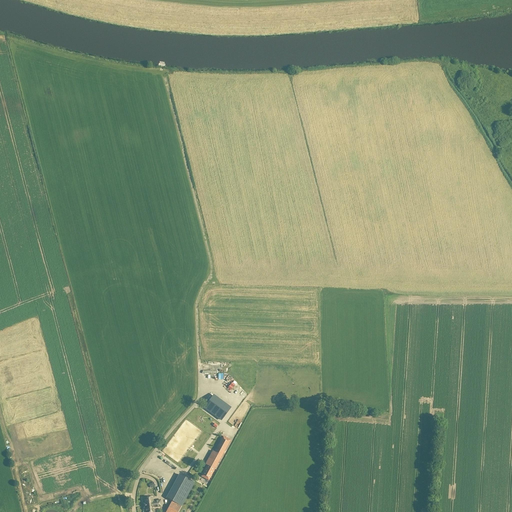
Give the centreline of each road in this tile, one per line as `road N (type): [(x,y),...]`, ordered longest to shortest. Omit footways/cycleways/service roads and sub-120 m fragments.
road 1 (track): [(199,383),(196,302),(211,267),(164,77)]
road 2 (unclassified): [(134,511),(143,466),(195,406),(199,383)]
